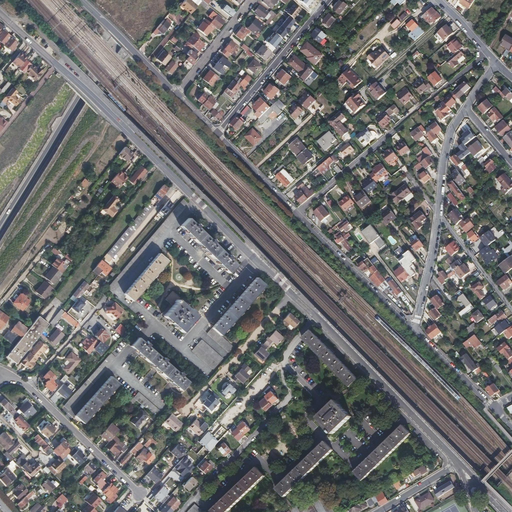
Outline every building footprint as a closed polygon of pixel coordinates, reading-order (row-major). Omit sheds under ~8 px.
[(185,9),(191,14),(194,10),(199,4),(201,1),(199,0),(184,0),(180,6),(185,9)] [(341,0),(334,9),(341,14),(348,5),(341,0)] [(287,7),(284,10),(293,18),(300,9),(294,4),(290,9),(287,7)] [(225,5),(222,9),(231,16),(234,12),(225,5)] [(255,11),(264,17),(268,12),(260,6),(255,11)] [(435,23),(441,17),(433,8),(424,16),(431,24),(434,22),(435,23)] [(267,20),(265,23),(268,25),(272,21),(277,15),(271,10),(269,13),(271,15),(267,20)] [(405,11),(400,17),(404,21),(410,17),(405,11)] [(212,12),(209,16),(213,20),(211,23),(218,28),(224,21),(212,12)] [(330,14),(324,22),(329,27),(336,19),(330,14)] [(381,14),(371,24),(373,27),(383,16),(381,14)] [(280,27),(287,33),(290,29),(289,28),(290,26),(290,27),(295,21),(289,16),(280,27)] [(167,19),(165,22),(163,20),(152,33),(155,35),(159,30),(163,33),(171,22),(167,19)] [(212,30),(215,27),(205,19),(197,29),(205,36),(208,31),(210,29),(212,30)] [(247,29),(250,31),(253,34),(261,23),(255,19),(247,29)] [(398,19),(391,25),(395,29),(401,22),(398,19)] [(409,34),(415,41),(425,32),(413,20),(412,21),(411,20),(407,24),(413,31),(409,34)] [(453,33),(447,25),(441,30),(436,34),(441,40),(445,36),(447,39),(453,33)] [(247,29),(244,26),(239,31),(238,30),(237,32),(238,33),(236,35),(240,38),(242,39),(247,33),(248,34),(250,31),(247,29)] [(280,27),(279,27),(275,32),(282,38),(287,33),(280,27)] [(318,29),(312,36),(321,43),(326,36),(318,29)] [(0,41),(4,44),(10,36),(3,31),(0,34),(0,33),(0,41)] [(195,33),(188,42),(193,47),(199,51),(204,44),(198,39),(200,36),(195,33)] [(282,40),(273,33),(263,45),(271,51),(272,52),(282,40)] [(503,55),(507,58),(511,51),(511,48),(511,38),(506,35),(501,44),(507,48),(503,55)] [(11,37),(5,45),(11,51),(12,49),(13,50),(15,49),(14,48),(18,43),(11,37)] [(230,40),(221,52),(223,53),(228,57),(231,54),(232,55),(238,47),(230,40)] [(460,50),(463,48),(456,40),(448,46),(455,54),(460,50)] [(308,43),(302,51),(309,57),(308,58),(315,64),(322,55),(308,43)] [(243,44),(241,47),(245,50),(246,52),(248,51),(249,48),(243,44)] [(263,45),(256,52),(264,59),(271,51),(263,45)] [(189,56),(186,60),(192,64),(195,61),(193,59),(199,51),(193,47),(187,54),(189,55),(189,56)] [(373,53),(368,57),(378,68),(390,57),(382,48),(375,55),(373,53)] [(455,54),(447,61),(453,68),(459,64),(457,61),(464,55),(460,50),(455,54)] [(163,51),(157,59),(164,65),(170,57),(163,51)] [(25,60),(27,58),(20,52),(12,62),(19,67),(25,60)] [(212,67),(221,56),(218,53),(209,64),(212,67)] [(295,56),(289,63),(301,73),(299,75),(306,80),(313,71),(295,56)] [(222,57),(214,68),(222,75),(225,72),(221,67),(223,65),(228,68),(231,64),(222,57)] [(19,68),(24,73),(26,71),(31,65),(25,60),(19,67),(19,68)] [(253,60),(247,67),(251,71),(252,70),(255,72),(260,66),(253,60)] [(171,62),(165,69),(170,73),(177,66),(171,62)] [(35,67),(32,63),(31,65),(26,71),(30,75),(28,77),(33,82),(41,73),(41,72),(38,68),(37,69),(36,70),(34,68),(35,67)] [(350,69),(339,79),(345,85),(349,80),(356,87),(362,81),(350,69)] [(440,76),(442,74),(438,69),(435,71),(436,72),(429,78),(435,86),(442,80),(440,76)] [(218,77),(209,70),(203,79),(211,85),(218,77)] [(283,70),(276,78),(285,85),(292,77),(283,70)] [(312,81),(318,75),(315,72),(309,78),(312,81)] [(243,79),(238,85),(244,89),(245,88),(244,86),(250,78),(246,75),(245,76),(243,75),(241,77),(242,79),(242,78),(243,79)] [(233,80),(224,92),(228,95),(232,90),(234,92),(237,89),(235,87),(238,84),(235,82),(233,80)] [(432,86),(427,80),(423,83),(421,80),(414,86),(420,94),(424,91),(427,88),(429,89),(432,86)] [(2,89),(0,90),(3,92),(9,84),(7,82),(2,89)] [(369,90),(378,100),(385,94),(386,94),(377,83),(369,90)] [(272,84),(265,93),(273,99),(280,90),(272,84)] [(463,85),(460,88),(464,92),(465,93),(468,90),(463,85)] [(499,99),(504,95),(503,93),(495,85),(493,88),(496,92),(494,93),(499,99)] [(6,95),(1,101),(4,103),(7,99),(15,105),(20,100),(18,98),(20,96),(17,93),(18,92),(12,87),(6,95)] [(204,92),(198,100),(203,104),(209,96),(211,93),(209,91),(205,87),(202,91),(204,92)] [(397,96),(403,103),(409,98),(410,99),(413,96),(407,88),(397,96)] [(464,92),(460,88),(454,93),(457,97),(458,98),(464,92)] [(224,92),(221,95),(227,100),(229,97),(228,95),(224,92)] [(457,97),(454,93),(453,92),(446,99),(447,100),(444,102),(450,108),(456,102),(454,99),(457,97)] [(299,102),(307,109),(315,101),(307,93),(299,102)] [(358,93),(354,96),(347,102),(356,112),(364,105),(359,99),(362,97),(358,93)] [(209,96),(203,104),(209,109),(216,101),(209,96)] [(256,115),(259,118),(270,108),(262,99),(254,107),(258,112),(256,115)] [(279,99),(276,102),(282,107),(285,105),(279,99)] [(485,112),(493,105),(487,99),(484,102),(482,104),(480,106),(485,112)] [(450,108),(444,102),(440,105),(442,108),(437,112),(443,120),(449,116),(447,113),(451,110),(450,108)] [(259,118),(259,119),(261,122),(276,108),(276,107),(278,106),(275,103),(274,104),(270,108),(259,118)] [(384,110),(388,114),(394,110),(395,112),(398,110),(393,103),(384,110)] [(297,104),(289,112),(296,118),(304,111),(297,104)] [(502,117),(494,108),(487,114),(493,121),(495,119),(497,121),(502,117)] [(217,114),(213,109),(210,112),(217,120),(224,114),(221,111),(217,114)] [(388,121),(391,118),(388,114),(384,110),(375,117),(383,127),(387,124),(386,122),(388,121)] [(341,112),(331,121),(343,136),(348,131),(340,121),(345,117),(341,112)] [(243,123),(244,124),(246,121),(245,121),(242,117),(240,119),(238,117),(232,123),(238,129),(243,123)] [(510,128),(503,120),(495,127),(503,135),(510,128)] [(434,126),(431,129),(432,131),(437,136),(440,133),(439,131),(442,129),(438,123),(434,126)] [(422,132),(418,127),(410,133),(416,141),(420,138),(421,140),(425,137),(423,135),(424,134),(422,132)] [(366,128),(356,136),(362,143),(366,140),(367,141),(370,138),(370,137),(372,135),(366,128)] [(253,129),(246,136),(254,145),(261,138),(253,129)] [(318,141),(321,145),(322,144),(326,149),(336,140),(329,131),(318,141)] [(437,136),(432,131),(427,135),(432,142),(438,138),(437,136)] [(298,156),(306,149),(297,139),(289,146),(298,156)] [(345,145),(340,150),(345,156),(349,153),(351,151),(352,152),(355,150),(349,142),(345,145)] [(410,150),(405,143),(401,145),(397,149),(402,156),(410,150)] [(478,143),(469,149),(471,152),(479,145),(478,143)] [(479,145),(471,152),(475,157),(483,150),(479,145)] [(134,153),(125,146),(119,154),(127,161),(134,153)] [(398,157),(391,148),(382,155),(389,164),(395,160),(398,157)] [(313,157),(307,149),(306,149),(298,156),(297,157),(304,165),(313,157)] [(425,152),(418,157),(422,162),(429,157),(425,152)] [(464,164),(457,154),(452,158),(458,166),(459,165),(461,167),(464,164)] [(334,155),(331,158),(334,161),(336,163),(339,161),(334,155)] [(318,168),(322,174),(323,174),(327,170),(326,168),(328,167),(334,161),(331,158),(318,168)] [(489,161),(487,159),(485,160),(481,164),(483,166),(485,164),(488,167),(485,170),(489,174),(496,167),(493,163),(495,162),(492,159),(489,161)] [(422,167),(418,162),(414,165),(418,171),(422,167)] [(388,172),(381,163),(372,170),(374,172),(370,175),(371,176),(375,181),(378,178),(379,179),(388,172)] [(141,166),(130,180),(134,183),(140,176),(141,177),(147,171),(141,166)] [(274,173),(277,176),(284,169),(281,166),(274,173)] [(277,176),(287,187),(294,179),(285,169),(284,169),(277,176)] [(459,173),(457,170),(453,173),(455,175),(459,181),(463,178),(461,176),(459,173)] [(120,187),(128,177),(120,171),(112,180),(120,187)] [(423,183),(431,178),(426,171),(418,177),(423,183)] [(502,190),(506,194),(511,190),(511,189),(511,182),(510,180),(511,179),(506,173),(498,179),(505,188),(502,190)] [(375,181),(371,176),(361,183),(367,191),(377,184),(375,181)] [(84,188),(90,182),(85,178),(80,184),(84,188)] [(466,199),(453,182),(451,183),(449,185),(459,198),(459,197),(462,201),(466,199)] [(405,184),(391,195),(397,203),(404,197),(404,196),(410,191),(405,184)] [(169,189),(164,185),(157,193),(161,196),(159,199),(160,200),(169,189)] [(98,196),(104,189),(101,187),(96,194),(98,196)] [(368,197),(365,193),(361,188),(352,195),(359,204),(368,197)] [(299,199),(303,204),(307,200),(316,193),(315,191),(310,194),(307,191),(306,191),(303,193),(301,191),(295,196),(298,200),(299,199)] [(450,193),(447,196),(452,203),(456,200),(450,193)] [(114,194),(105,206),(102,209),(109,214),(112,216),(117,211),(115,209),(112,207),(119,198),(114,194)] [(355,203),(349,195),(345,198),(346,198),(342,201),(347,209),(355,203)] [(163,211),(166,214),(179,199),(176,196),(163,211)] [(131,260),(107,287),(112,292),(126,276),(150,247),(169,226),(188,204),(183,199),(166,219),(150,238),(131,260)] [(154,207),(148,203),(140,214),(128,228),(118,241),(109,251),(114,255),(126,242),(140,224),(154,207)] [(314,212),(322,222),(330,215),(323,205),(314,212)] [(389,207),(381,213),(388,223),(396,216),(389,207)] [(457,224),(462,221),(460,218),(462,216),(456,208),(449,213),(457,224)] [(421,210),(410,219),(418,230),(423,226),(421,223),(427,218),(421,210)] [(457,224),(449,213),(448,214),(456,225),(457,224)] [(188,218),(180,226),(201,246),(229,273),(236,265),(229,258),(231,257),(228,254),(227,256),(214,243),(215,242),(213,239),(211,241),(202,231),(198,227),(199,226),(196,224),(195,225),(188,218)] [(468,227),(471,225),(472,225),(468,220),(464,222),(463,221),(459,224),(458,225),(460,229),(462,228),(465,232),(470,229),(468,227)] [(351,224),(349,221),(340,228),(342,232),(351,224)] [(375,229),(372,232),(378,240),(380,238),(381,237),(375,229)] [(477,238),(476,236),(472,231),(465,236),(470,244),(477,238)] [(484,231),(476,236),(477,238),(478,239),(480,238),(486,233),(484,231)] [(489,231),(486,233),(480,238),(486,247),(488,246),(496,240),(489,231)] [(347,242),(341,235),(337,238),(339,241),(340,240),(340,241),(337,243),(340,247),(343,245),(347,249),(350,246),(347,243),(347,242)] [(419,238),(411,244),(416,251),(424,245),(419,238)] [(452,256),(459,250),(453,242),(446,248),(451,256),(452,256)] [(488,246),(486,247),(480,252),(488,263),(495,257),(491,251),(491,250),(488,246)] [(501,249),(508,258),(510,257),(508,254),(503,248),(501,249)] [(109,251),(104,257),(109,261),(114,255),(109,251)] [(133,301),(135,299),(148,283),(164,265),(167,260),(159,253),(145,269),(136,280),(124,293),(133,301)] [(417,259),(414,255),(407,260),(409,263),(404,267),(411,276),(412,277),(416,274),(413,271),(415,269),(415,266),(413,262),(417,259)] [(511,255),(510,257),(508,258),(500,265),(506,273),(511,269),(511,255)] [(457,261),(452,256),(451,256),(446,261),(454,270),(455,270),(462,264),(459,260),(457,261)] [(379,271),(368,257),(359,265),(365,273),(369,269),(374,275),(379,271)] [(62,273),(64,270),(60,266),(63,263),(63,262),(57,258),(52,264),(62,273)] [(101,260),(97,266),(102,270),(101,272),(105,276),(107,273),(106,272),(110,268),(101,260)] [(463,263),(462,264),(455,270),(462,278),(470,272),(463,263)] [(97,266),(93,270),(99,275),(101,272),(102,270),(97,266)] [(411,276),(404,267),(404,266),(400,269),(396,272),(404,282),(411,276)] [(53,267),(45,277),(53,283),(61,273),(53,267)] [(379,271),(374,275),(370,278),(378,287),(385,279),(379,271)] [(438,279),(442,285),(445,283),(444,281),(447,278),(442,271),(438,274),(440,277),(438,279)] [(396,272),(395,272),(403,282),(404,282),(396,272)] [(482,277),(480,275),(471,282),(473,284),(482,277)] [(507,275),(505,276),(498,281),(504,289),(511,282),(511,281),(509,278),(507,275)] [(227,311),(207,333),(229,352),(233,347),(221,335),(241,312),(256,296),(265,285),(257,277),(235,301),(227,311)] [(403,290),(393,278),(388,282),(389,285),(392,288),(397,294),(403,290)] [(389,285),(388,282),(385,279),(378,287),(382,292),(389,285)] [(44,299),(53,288),(45,281),(36,292),(44,299)] [(85,281),(73,295),(78,299),(79,298),(81,295),(84,292),(86,289),(90,285),(85,281)] [(94,281),(90,285),(86,289),(90,292),(93,289),(93,288),(95,285),(95,284),(96,283),(94,281)] [(483,287),(480,282),(472,289),(475,293),(476,293),(481,299),(485,296),(480,290),(483,287)] [(166,313),(164,316),(182,332),(197,316),(193,313),(194,312),(190,309),(184,304),(178,299),(180,297),(172,290),(165,298),(173,305),(166,313)] [(21,294),(13,303),(22,310),(29,301),(21,294)] [(443,303),(437,294),(430,299),(437,308),(443,303)] [(462,317),(475,307),(465,294),(457,299),(464,309),(459,313),(462,317)] [(491,297),(485,301),(487,304),(489,307),(491,309),(492,308),(496,304),(491,297)] [(79,298),(78,299),(74,303),(67,312),(69,313),(70,312),(71,313),(73,311),(78,305),(82,301),(79,298)] [(110,308),(105,308),(106,313),(111,313),(117,318),(124,311),(114,303),(110,308)] [(443,316),(433,303),(430,305),(432,309),(429,311),(432,316),(431,316),(434,321),(436,320),(436,321),(443,316)] [(163,316),(172,306),(170,304),(161,314),(163,316)] [(61,309),(50,323),(53,325),(61,315),(66,319),(74,326),(77,322),(71,317),(61,309)] [(0,328),(0,329),(9,317),(0,310),(0,328)] [(484,317),(479,311),(473,315),(478,322),(484,317)] [(497,316),(496,315),(489,320),(492,324),(499,319),(500,321),(506,316),(502,311),(497,316)] [(295,327),(300,321),(291,312),(282,321),(288,326),(290,323),(295,327)] [(73,314),(71,316),(80,323),(83,319),(76,314),(75,315),(73,313),(73,314)] [(15,346),(7,356),(16,364),(22,356),(28,350),(30,347),(31,346),(35,341),(39,336),(41,333),(49,324),(39,316),(33,323),(28,329),(22,337),(15,346)] [(20,336),(22,337),(28,329),(19,321),(11,331),(9,330),(3,337),(13,344),(20,336)] [(474,323),(469,327),(473,332),(478,328),(474,323)] [(118,327),(124,332),(127,329),(120,324),(118,327)] [(432,340),(442,332),(435,324),(432,327),(431,326),(429,328),(429,329),(426,331),(432,340)] [(115,330),(121,336),(124,332),(118,327),(115,330)] [(473,332),(469,327),(466,330),(472,338),(476,335),(473,332)] [(101,328),(95,335),(101,340),(99,343),(94,348),(101,354),(108,347),(103,342),(106,337),(107,338),(109,335),(101,328)] [(55,345),(64,335),(57,329),(48,339),(55,345)] [(311,347),(351,389),(359,381),(311,330),(303,338),(302,339),(311,347)] [(263,342),(269,347),(273,342),(276,345),(282,338),(274,331),(268,337),(263,342)] [(476,335),(472,338),(464,344),(468,348),(472,345),(474,344),(477,347),(482,343),(476,335)] [(90,349),(92,351),(94,348),(99,343),(92,336),(89,340),(87,338),(83,342),(84,344),(82,347),(87,352),(90,349)] [(138,337),(131,345),(130,346),(137,351),(141,355),(144,358),(164,375),(181,390),(188,381),(181,375),(182,374),(180,372),(179,373),(164,360),(165,359),(162,357),(162,358),(148,346),(148,345),(146,342),(145,343),(144,343),(138,337)] [(28,350),(30,352),(37,358),(43,350),(44,351),(48,347),(40,340),(33,348),(31,346),(30,347),(28,350)] [(201,340),(192,350),(214,369),(223,359),(201,340)] [(265,351),(269,347),(263,342),(259,346),(260,347),(254,354),(262,361),(268,354),(265,351)] [(511,358),(511,357),(511,351),(511,350),(507,343),(499,349),(502,354),(504,353),(509,360),(511,358)] [(37,358),(30,352),(22,362),(26,366),(27,365),(31,368),(35,363),(34,362),(37,358)] [(67,366),(64,369),(68,373),(80,360),(71,352),(66,358),(68,359),(70,362),(67,366)] [(108,367),(116,357),(111,353),(64,406),(69,410),(81,397),(108,367)] [(501,373),(504,371),(500,366),(494,358),(492,360),(501,373)] [(476,374),(478,377),(481,376),(486,372),(483,368),(480,371),(472,359),(466,363),(467,364),(466,364),(466,365),(469,368),(470,368),(475,375),(476,374)] [(235,376),(239,380),(242,383),(248,376),(245,373),(249,368),(244,364),(240,368),(240,369),(234,376),(235,376)] [(47,380),(46,381),(47,383),(46,384),(52,390),(57,386),(53,382),(54,380),(56,377),(50,371),(44,376),(47,380)] [(60,380),(63,383),(69,377),(65,374),(60,380)] [(119,384),(112,377),(111,376),(94,394),(75,416),(84,423),(91,415),(105,400),(119,384)] [(238,391),(229,383),(220,394),(225,398),(229,393),(233,397),(238,391)] [(67,387),(63,384),(54,394),(58,396),(60,394),(66,399),(75,388),(70,384),(67,387)] [(492,396),(500,390),(495,384),(491,387),(491,386),(487,389),(492,396)] [(270,389),(263,394),(266,398),(272,404),(279,398),(272,391),(270,389)] [(201,398),(198,401),(206,408),(214,399),(213,397),(215,395),(210,390),(207,392),(204,395),(201,398)] [(136,400),(142,404),(150,412),(155,416),(160,411),(146,399),(139,392),(134,397),(136,400)] [(5,419),(7,421),(17,412),(14,408),(13,409),(4,398),(0,401),(0,402),(12,415),(11,416),(9,415),(5,419)] [(272,404),(266,398),(259,403),(266,411),(272,406),(272,404)] [(350,417),(335,401),(317,418),(333,434),(350,417)] [(27,402),(19,409),(26,417),(34,409),(27,402)] [(130,423),(136,428),(139,426),(138,425),(143,419),(144,420),(147,416),(141,410),(130,423)] [(171,414),(165,421),(176,431),(183,424),(171,414)] [(29,425),(20,415),(14,420),(24,430),(29,425)] [(150,419),(147,422),(148,423),(141,430),(144,433),(154,422),(150,419)] [(199,423),(196,420),(193,423),(190,427),(199,436),(208,426),(204,422),(201,425),(199,423)] [(38,429),(45,436),(54,427),(51,424),(50,425),(48,424),(46,422),(38,429)] [(102,433),(110,441),(114,435),(119,429),(112,422),(102,433)] [(410,434),(403,426),(389,439),(354,472),(362,480),(410,434)] [(245,436),(238,428),(232,433),(239,441),(245,436)] [(204,446),(212,435),(206,431),(198,442),(204,446)] [(2,432),(0,434),(0,444),(6,451),(14,444),(2,432)] [(48,446),(37,434),(34,437),(36,440),(35,442),(37,444),(39,443),(43,447),(42,448),(45,451),(44,452),(48,455),(51,452),(53,454),(54,452),(53,451),(48,446)] [(110,441),(105,446),(115,455),(120,450),(123,452),(126,449),(120,443),(121,441),(114,435),(110,441)] [(151,437),(144,444),(147,447),(150,444),(154,446),(157,442),(151,437)] [(62,443),(55,449),(60,454),(64,457),(71,451),(67,447),(70,444),(65,440),(62,443)] [(332,450),(325,442),(324,441),(276,489),(284,497),(332,450)] [(18,442),(7,452),(9,454),(18,447),(20,450),(22,448),(18,442)] [(130,451),(134,456),(143,446),(138,442),(130,451)] [(178,444),(171,452),(177,458),(178,457),(181,460),(186,454),(183,452),(185,450),(178,444)] [(231,451),(225,444),(219,449),(225,456),(231,451)] [(74,448),(69,454),(80,465),(82,463),(86,459),(85,458),(86,458),(82,454),(78,450),(77,451),(74,448)] [(64,458),(64,457),(60,454),(55,449),(53,451),(54,452),(60,458),(62,460),(64,458)] [(144,449),(136,458),(140,461),(142,459),(148,463),(153,457),(144,449)] [(6,451),(3,454),(10,460),(12,458),(6,451)] [(127,453),(120,462),(123,465),(131,456),(127,453)] [(18,461),(15,463),(17,466),(26,457),(24,454),(17,460),(18,461)] [(62,460),(60,458),(56,461),(55,462),(54,461),(50,465),(57,473),(66,465),(62,460)] [(203,459),(196,467),(204,474),(211,467),(212,467),(214,465),(209,460),(206,462),(203,459)] [(26,462),(22,466),(31,476),(40,467),(36,462),(31,467),(26,462)] [(90,475),(97,468),(90,462),(84,468),(90,475)] [(425,465),(412,473),(415,477),(420,474),(420,475),(423,473),(424,474),(428,471),(425,465)] [(153,467),(146,475),(155,483),(164,473),(161,471),(159,473),(153,467)] [(256,468),(211,511),(227,511),(264,476),(256,468)] [(7,470),(0,476),(0,477),(6,485),(14,478),(7,470)] [(96,485),(98,487),(100,489),(106,484),(102,480),(105,476),(101,472),(93,480),(97,484),(96,485)] [(79,483),(81,485),(83,483),(87,478),(85,476),(79,483)] [(190,477),(183,485),(188,490),(196,482),(190,477)] [(47,480),(42,485),(50,492),(54,486),(47,480)] [(105,489),(103,491),(102,492),(108,497),(105,500),(109,503),(110,503),(116,496),(114,494),(117,490),(111,483),(110,484),(105,489)] [(17,491),(14,494),(18,499),(27,491),(20,484),(15,488),(17,491)] [(90,484),(87,487),(92,492),(95,489),(90,484)] [(436,485),(432,488),(441,502),(447,498),(444,493),(446,492),(442,486),(438,489),(436,485)] [(32,491),(17,504),(21,508),(28,501),(27,499),(34,493),(32,491)] [(335,511),(322,491),(316,494),(326,511),(335,511)] [(389,501),(382,491),(372,497),(375,502),(379,500),(382,505),(389,501)] [(86,501),(89,504),(93,508),(100,500),(93,493),(86,501)] [(429,493),(415,501),(420,510),(434,501),(429,493)] [(66,498),(62,494),(56,500),(62,505),(67,499),(66,498)] [(166,505),(172,510),(179,502),(172,497),(166,505)] [(375,502),(372,497),(367,500),(370,506),(374,504),(376,503),(375,502)] [(366,502),(365,501),(346,511),(356,511),(359,510),(363,508),(362,507),(366,506),(364,503),(366,502)] [(107,511),(109,506),(100,502),(98,506),(107,511)] [(315,511),(310,502),(297,509),(299,511),(315,511)] [(30,511),(34,511),(35,511),(41,506),(38,503),(30,511)] [(164,503),(159,507),(161,509),(159,511),(160,511),(159,511),(170,511),(172,510),(166,505),(164,503)]
